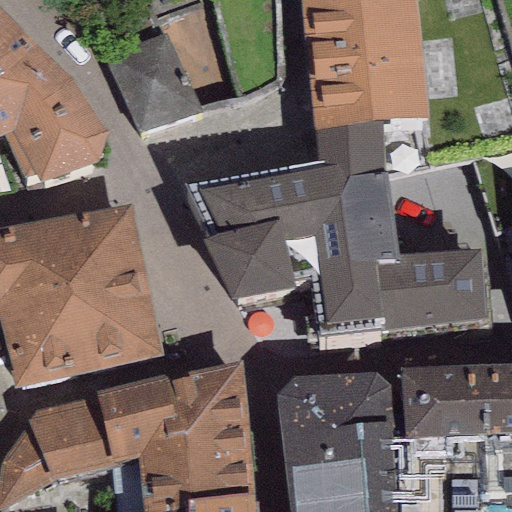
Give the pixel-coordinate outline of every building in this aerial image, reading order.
[(386,0),(299,9),(313,142),(383,134),(428,130),(414,0),(386,0)] [(74,92),(0,17),(0,146),(5,145),(26,189),(34,186),(39,198),(98,174),(107,145),(74,92)] [(140,141),(202,113),(166,32),(104,60),(140,141)] [(398,265),(383,134),(313,142),(318,177),(199,204),(221,249),(200,256),(230,318),(311,303),(318,354),(485,335),(480,259),(398,265)] [(131,215),(0,240),(0,330),(13,398),(162,369),(131,215)] [(238,379),(98,401),(110,474),(135,470),(141,511),(227,511),(258,507),(238,379)] [(511,511),(511,379),(401,383),(403,453),(482,450),(483,511),(511,511)] [(293,390),(277,406),(282,511),(483,511),(482,450),(403,453),(390,453),(390,399),(374,386),(293,390)] [(110,474),(98,401),(37,419),(0,464),(0,511),(9,511),(48,490),(110,474)]
